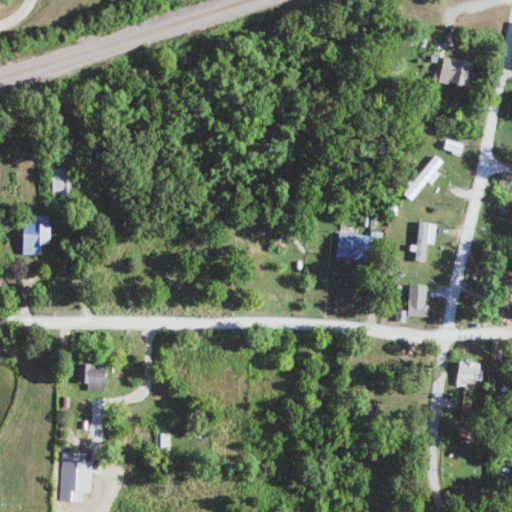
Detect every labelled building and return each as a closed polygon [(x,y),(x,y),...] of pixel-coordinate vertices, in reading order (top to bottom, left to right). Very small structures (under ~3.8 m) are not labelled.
[(467,87),(472,62),(443,56),(438,81),(467,87)] [(412,201),(428,181),(432,184),(440,174),(436,171),(444,162),(436,156),(404,194),(412,201)] [(69,175),(61,174),(61,168),(51,168),(50,194),(68,195),(69,175)] [(39,254),(39,244),(48,244),(48,215),(20,215),(21,254),(39,254)] [(426,243),(435,244),(436,223),(418,223),(416,261),(425,262),(426,243)] [(335,256),(364,262),(370,237),(340,231),(335,256)] [(511,271),(501,271),(500,308),(509,308),(511,271)] [(427,285),(409,284),(407,316),(426,317),(427,285)] [(466,380),(480,381),(481,362),(457,362),(457,386),(466,386),(466,380)] [(87,383),(86,391),(103,392),(104,365),(75,364),(75,383),(87,383)]
